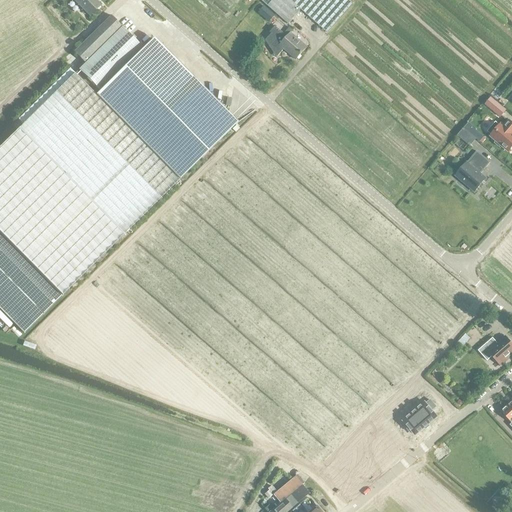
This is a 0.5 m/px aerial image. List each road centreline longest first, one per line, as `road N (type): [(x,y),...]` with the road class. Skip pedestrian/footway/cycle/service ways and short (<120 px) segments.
road 1 (unclassified): [(464,270),(153,0)]
road 2 (track): [(0,367),(288,457),(350,511)]
road 3 (unclassified): [(352,511),(511,378)]
